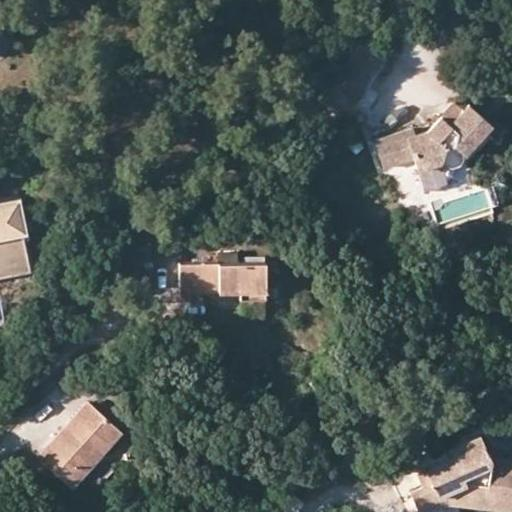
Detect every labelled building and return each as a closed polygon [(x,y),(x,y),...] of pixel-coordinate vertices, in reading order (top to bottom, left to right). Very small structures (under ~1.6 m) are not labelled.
[(338,70),(367,88),(389,55),(360,36),(338,70)] [(349,114),(367,88),(338,70),(321,96),(349,114)] [(444,124),(433,118),(427,126),(422,132),(418,133),(414,132),(413,126),(375,136),(383,165),(415,157),(418,167),(443,160),(443,163),(447,167),(452,167),(457,166),(460,162),(462,157),(463,149),(486,118),(461,98),(455,106),(444,124)] [(447,100),(433,118),(444,124),(455,106),(447,100)] [(0,259),(24,255),(12,198),(0,200),(0,259)] [(0,277),(29,271),(24,255),(0,259),(0,277)] [(218,258),(217,285),(240,284),(240,294),(265,292),(264,256),(218,258)] [(178,287),(217,285),(218,258),(178,260),(178,287)] [(87,400),(37,453),(71,484),(120,430),(87,400)] [(479,433),(448,447),(452,456),(416,473),(422,486),(409,491),(418,511),(424,511),(445,502),(511,507),(511,456),(489,454),(479,433)]
